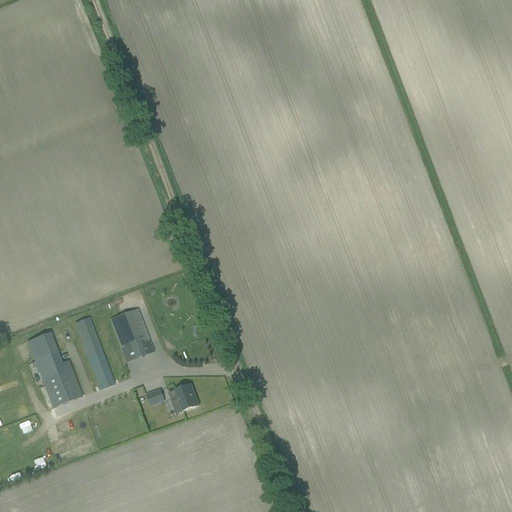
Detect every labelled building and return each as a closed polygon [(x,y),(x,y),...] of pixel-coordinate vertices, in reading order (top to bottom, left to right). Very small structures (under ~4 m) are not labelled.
[(137,311),(111,321),(123,355),(150,344),(137,311)] [(74,325),(99,391),(114,386),(89,319),(74,325)] [(50,334),(27,344),(44,388),(47,397),(51,407),(52,410),(83,398),(69,362),(62,365),(50,334)] [(170,395),(177,415),(198,407),(190,387),(170,395)] [(160,392),(147,397),(151,407),(164,402),(160,392)] [(24,434),(33,430),(29,420),(20,424),(24,434)]
